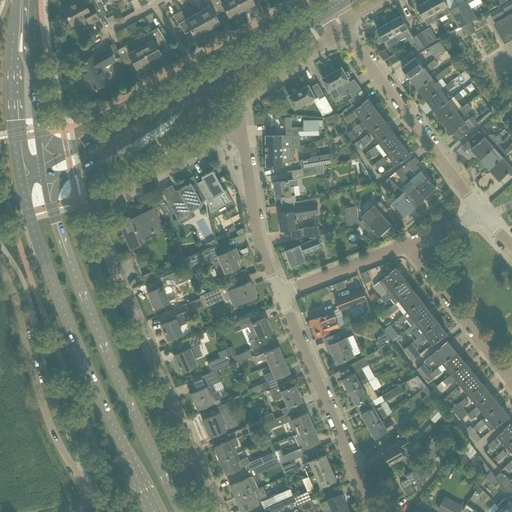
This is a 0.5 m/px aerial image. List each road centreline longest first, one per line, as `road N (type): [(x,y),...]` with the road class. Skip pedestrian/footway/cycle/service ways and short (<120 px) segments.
road 1 (residential): [(215,511),(91,220),(96,204),(238,125)]
road 2 (tertiary): [(19,176),(69,328),(152,511)]
road 3 (tertiary): [(179,511),(90,320),(43,179)]
road 4 (unclassified): [(97,509),(54,400),(24,286),(0,257)]
road 5 (residential): [(483,218),(342,28)]
road 6 (residential): [(371,511),(282,297)]
road 7 (tertiary): [(43,179),(124,142),(226,71)]
road 8 (tertiary): [(226,71),(40,159)]
road 9 (residential): [(282,297),(257,240),(238,125)]
road 10 (tertiary): [(16,0),(10,74),(19,176)]
road 11 (residential): [(511,385),(406,248)]
road 12 (tertiary): [(40,159),(31,0)]
road 13 (residential): [(238,125),(242,96),(342,28)]
road 14 (residential): [(282,297),(406,248)]
road 15 (tertiary): [(226,71),(329,8)]
